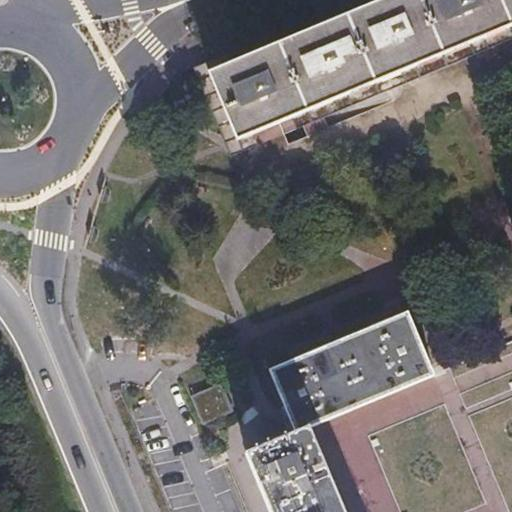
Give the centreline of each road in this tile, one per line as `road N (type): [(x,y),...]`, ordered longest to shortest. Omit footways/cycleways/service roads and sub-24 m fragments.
road 1 (secondary): [(131,511),(42,292),(60,150)]
road 2 (trunk): [(96,511),(26,341),(0,298)]
road 3 (residential): [(79,103),(204,0)]
